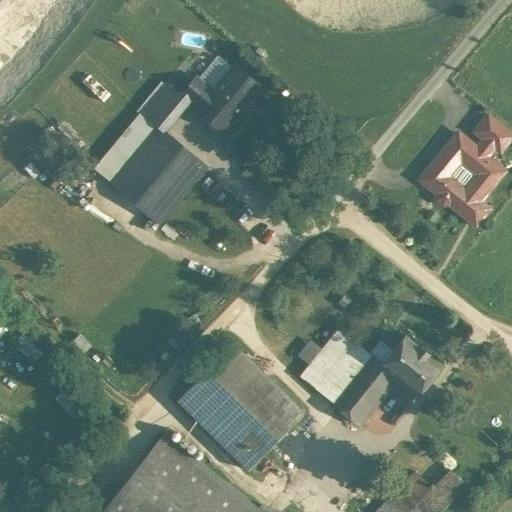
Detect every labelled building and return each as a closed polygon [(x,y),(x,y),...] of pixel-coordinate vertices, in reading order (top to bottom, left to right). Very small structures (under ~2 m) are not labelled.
[(233,65),(213,89),(196,75),(179,95),(187,103),(223,132),(259,87),(233,65)] [(165,83),(140,113),(157,127),(163,132),(187,103),(179,95),(165,83)] [(511,135),(487,115),(474,130),(483,138),(493,146),(499,151),(511,135)] [(163,132),(157,127),(114,180),(159,218),(203,165),(163,132)] [(476,147),(457,132),(442,150),(445,153),(437,163),(434,160),(419,178),(435,191),(436,198),(442,203),(448,202),(465,216),(504,170),(486,155),(493,146),(483,138),(476,147)] [(338,328),(300,376),(331,400),(369,354),(338,328)] [(386,359),(381,365),(397,378),(390,387),(407,401),(415,392),(417,393),(439,365),(426,354),(427,353),(418,346),(417,347),(404,336),(386,359)] [(233,342),(176,399),(248,469),(304,412),(233,342)] [(369,354),(331,400),(360,423),(390,387),(397,378),(381,365),(386,359),(373,349),(369,354)] [(279,511),(262,511),(163,434),(101,511),(282,511),(280,511),(279,511)] [(450,468),(431,487),(447,502),(466,484),(450,468)] [(414,470),(372,511),(439,511),(448,503),(447,502),(431,487),(414,470)]
